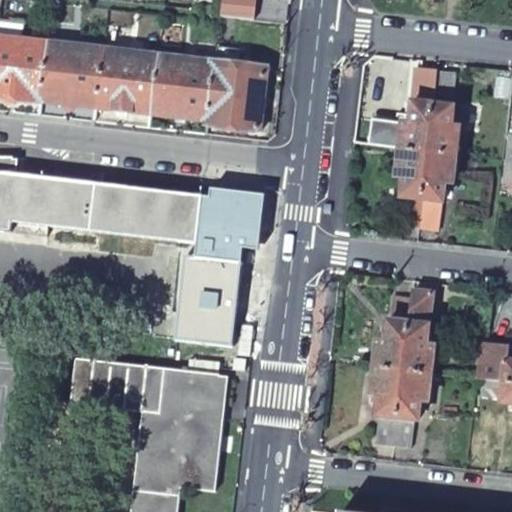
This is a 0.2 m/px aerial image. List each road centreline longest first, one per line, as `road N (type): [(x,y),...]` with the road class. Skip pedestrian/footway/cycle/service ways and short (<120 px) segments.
road 1 (residential): [(304,169),(0,131)]
road 2 (residential): [(511,495),(267,465)]
road 3 (residential): [(295,245),(267,465)]
road 4 (residential): [(511,271),(295,245)]
road 5 (residential): [(321,27),(511,51)]
road 6 (residential): [(321,27),(304,169)]
